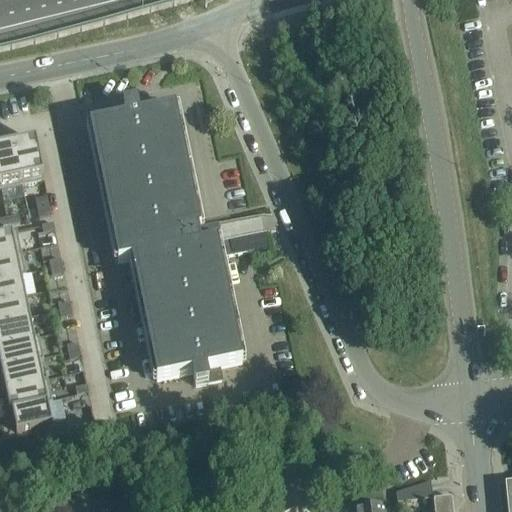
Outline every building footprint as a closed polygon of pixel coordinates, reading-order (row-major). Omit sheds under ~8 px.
[(274,233),(271,217),(200,232),(175,111),(151,116),(148,103),(123,108),(125,121),(89,128),(118,265),(131,262),(156,383),(192,376),(195,388),(220,383),(218,370),(241,365),(219,260),(253,253),(250,238),(274,233)] [(35,143),(13,147),(22,188),(44,183),(35,143)] [(13,147),(0,150),(0,190),(0,192),(22,188),(13,147)] [(49,211),(37,213),(39,221),(51,218),(49,211)] [(18,217),(6,220),(8,227),(19,225),(18,217)] [(53,225),(41,228),(42,236),(54,233),(53,225)] [(0,236),(0,259),(21,255),(16,233),(0,236)] [(0,259),(0,281),(25,276),(21,255),(0,259)] [(60,261),(48,263),(50,271),(62,268),(60,261)] [(62,268),(50,271),(51,278),(63,276),(62,268)] [(0,281),(0,303),(25,298),(21,278),(25,277),(25,276),(0,281)] [(25,298),(0,303),(0,325),(29,319),(25,298)] [(69,303),(57,306),(59,313),(70,311),(69,303)] [(70,311),(59,313),(60,321),(72,318),(70,311)] [(0,325),(0,347),(38,340),(38,339),(34,340),(29,319),(0,325)] [(38,340),(0,347),(0,368),(0,370),(43,361),(38,340)] [(78,345),(66,348),(67,355),(79,353),(78,345)] [(79,353),(67,355),(69,363),(81,361),(79,353)] [(0,370),(5,391),(47,382),(47,381),(42,382),(38,363),(43,362),(43,361),(0,370)] [(47,382),(5,391),(9,412),(47,404),(52,403),(47,382)] [(86,388),(75,390),(76,398),(88,395),(86,388)] [(47,404),(9,412),(9,413),(11,413),(16,434),(51,426),(47,404)] [(92,420),(80,422),(82,430),(94,428),(92,420)] [(430,483),(395,495),(397,505),(432,500),(430,483)] [(452,511),(451,499),(433,501),(434,511),(452,511)]
